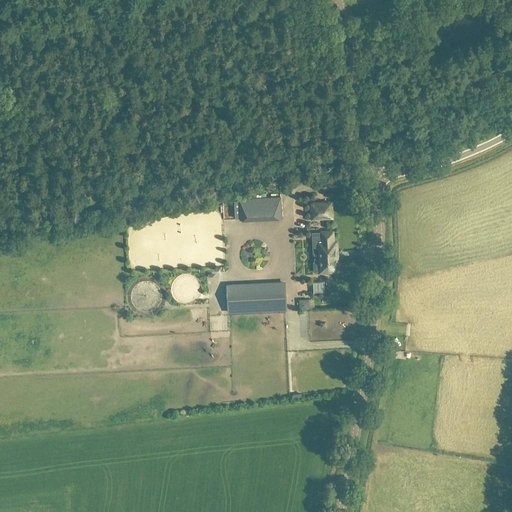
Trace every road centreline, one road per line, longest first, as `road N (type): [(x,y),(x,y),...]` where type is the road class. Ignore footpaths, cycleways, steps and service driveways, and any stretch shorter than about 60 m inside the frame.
road 1 (track): [(371,155),(311,158),(0,217)]
road 2 (unclassified): [(340,511),(374,316),(380,179)]
road 3 (unclassified): [(380,179),(336,0)]
road 4 (unclassified): [(380,179),(511,131)]
